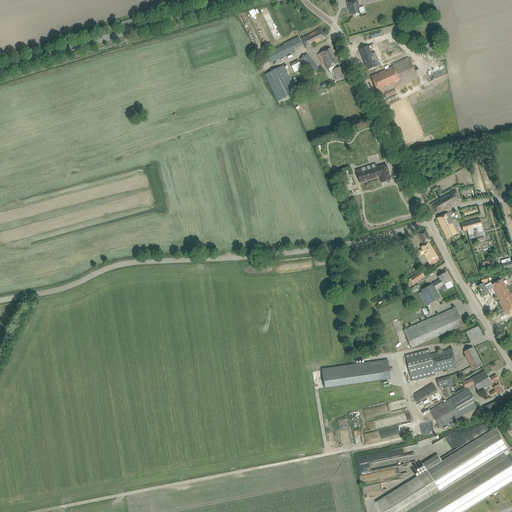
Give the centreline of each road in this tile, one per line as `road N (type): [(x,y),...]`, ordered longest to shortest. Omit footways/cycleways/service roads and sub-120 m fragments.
road 1 (unclassified): [(0,300),(60,289),(116,265),(323,248),(428,219)]
road 2 (unclassified): [(428,219),(341,36),(304,0)]
road 3 (tertiary): [(0,70),(232,0)]
road 4 (unclassified): [(511,367),(428,219)]
